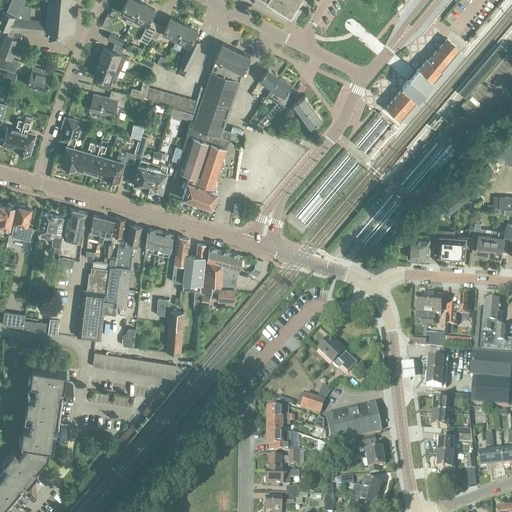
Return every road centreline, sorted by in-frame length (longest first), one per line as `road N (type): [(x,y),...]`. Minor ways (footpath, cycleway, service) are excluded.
road 1 (residential): [(256,244),(34,183)]
road 2 (tertiary): [(418,511),(387,320),(369,292)]
road 3 (tertiary): [(256,244),(277,202),(335,134),(364,76)]
road 4 (residential): [(34,183),(96,0)]
road 5 (residential): [(74,432),(86,342),(0,332)]
road 6 (tertiary): [(511,282),(405,274),(369,292)]
road 7 (tertiary): [(369,292),(350,276),(256,244)]
